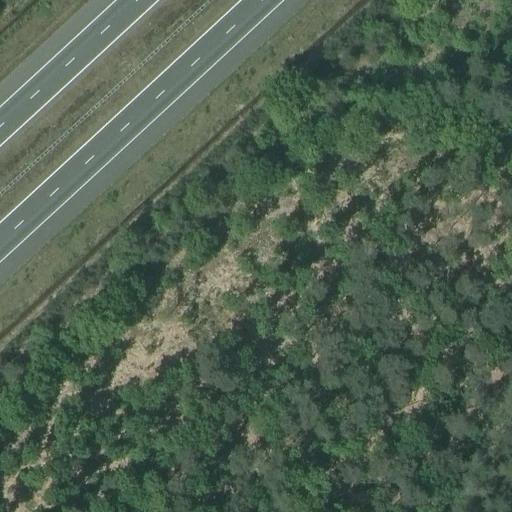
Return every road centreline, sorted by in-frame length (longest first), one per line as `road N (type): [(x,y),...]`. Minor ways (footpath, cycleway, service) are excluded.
road 1 (motorway): [(0,242),(262,0)]
road 2 (motorway): [(137,0),(0,127)]
road 3 (track): [(455,511),(511,386)]
